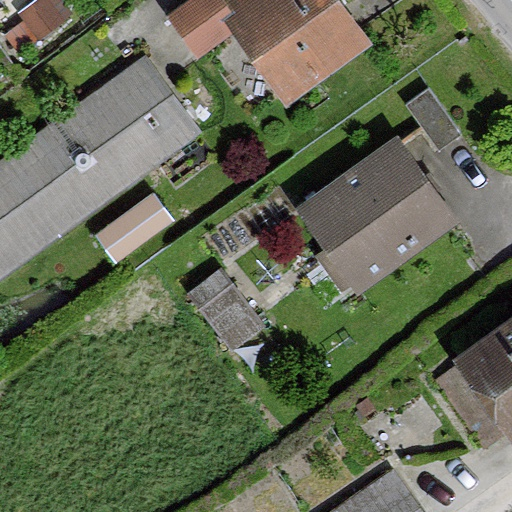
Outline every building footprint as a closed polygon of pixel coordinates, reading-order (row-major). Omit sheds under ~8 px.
[(54,23),(37,0),(31,0),(9,15),(27,41),(54,23)] [(184,0),(160,16),(190,61),(225,37),(273,109),(364,48),(331,0),(184,0)] [(0,274),(188,136),(130,58),(0,153),(0,274)] [(462,130),(428,82),(403,99),(437,147),(448,139),(462,130)] [(445,222),(387,138),(285,209),(344,293),(445,222)] [(161,224),(142,197),(83,238),(102,265),(161,224)] [(251,329),(207,273),(176,298),(220,353),(251,329)] [(511,314),(446,362),(450,368),(428,384),(476,451),(497,436),(504,446),(511,440),(511,314)] [(408,511),(380,471),(321,511),(408,511)]
